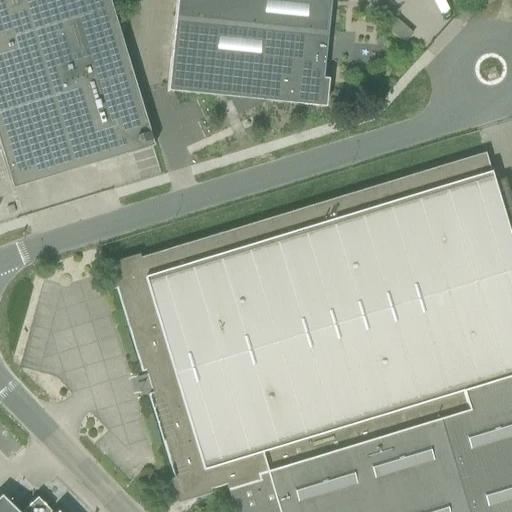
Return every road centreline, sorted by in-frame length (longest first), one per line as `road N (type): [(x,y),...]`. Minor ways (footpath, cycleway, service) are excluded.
road 1 (unclassified): [(0,262),(439,123),(470,97)]
road 2 (tertiary): [(0,383),(124,511)]
